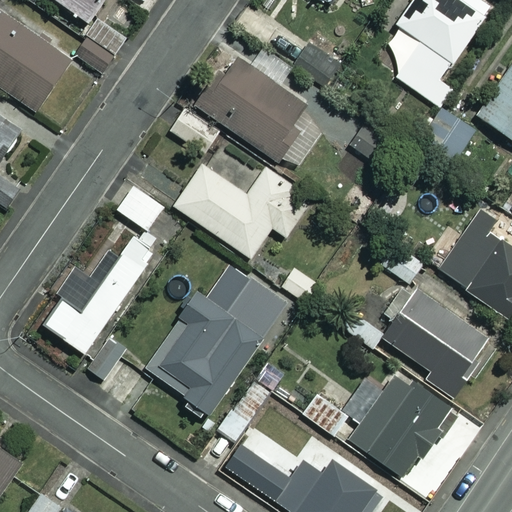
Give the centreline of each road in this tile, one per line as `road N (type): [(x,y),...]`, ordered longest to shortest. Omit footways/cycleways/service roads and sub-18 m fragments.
road 1 (residential): [(0,296),(206,0)]
road 2 (residential): [(0,368),(207,511)]
